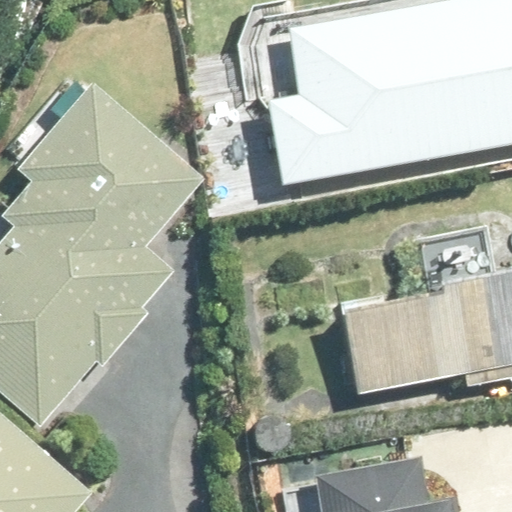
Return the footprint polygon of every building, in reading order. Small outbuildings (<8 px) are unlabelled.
[(35,0),(22,0),(8,29),(30,40),(46,5),(35,0)] [(479,0),(398,0),(402,22),(321,37),(335,120),(310,124),(320,177),(511,144),(511,3),(481,9),(479,0)] [(0,82),(2,83),(9,71),(0,66),(0,82)] [(12,231),(0,245),(0,397),(41,433),(94,370),(100,373),(145,321),(139,316),(172,278),(143,254),(204,183),(89,86),(16,172),(30,184),(0,219),(12,231)] [(418,246),(429,305),(346,320),(361,401),(470,381),(471,393),(511,385),(511,279),(500,281),(491,233),(418,246)] [(0,511),(84,511),(94,500),(0,421),(0,511)] [(432,511),(424,465),(321,484),(326,511),(455,511),(454,504),(433,511),(432,511)]
